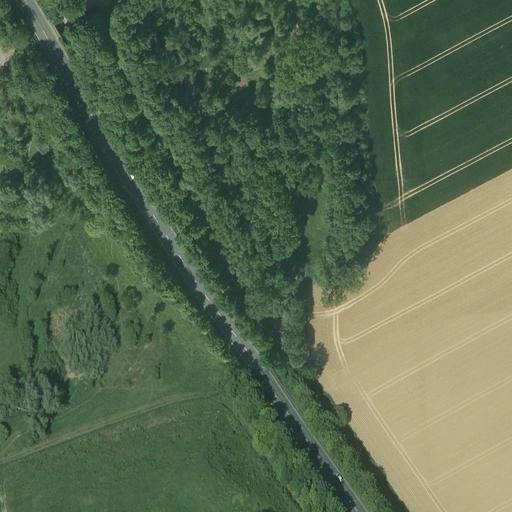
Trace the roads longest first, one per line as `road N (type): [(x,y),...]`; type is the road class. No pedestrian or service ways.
road 1 (primary): [(350,511),(242,357),(18,0)]
road 2 (track): [(399,511),(172,173),(144,71),(105,0)]
road 3 (track): [(0,458),(145,405),(219,391)]
